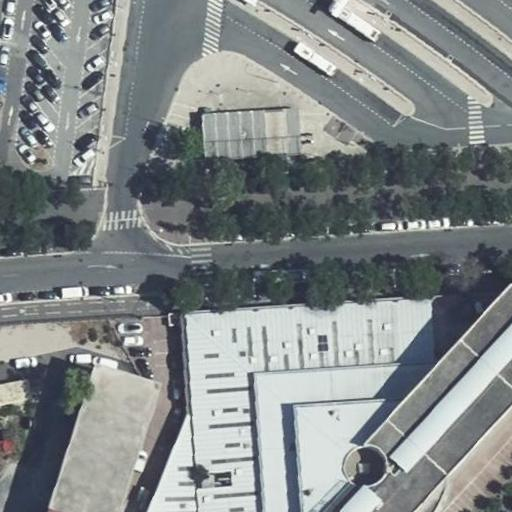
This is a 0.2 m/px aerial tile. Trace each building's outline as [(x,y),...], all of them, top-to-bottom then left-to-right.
[(300,110),(202,117),(205,164),(303,158),(300,110)] [(511,289),(501,291),(432,368),(425,376),(438,387),(497,319),(511,318),(511,289)] [(397,298),(393,304),(398,371),(432,368),(427,301),(425,302),(421,297),(397,298)] [(214,311),(180,313),(186,417),(146,511),(433,511),(438,506),(446,485),(511,411),(511,318),(497,319),(438,387),(425,376),(432,368),(398,371),(393,304),(389,304),(386,299),(366,300),(363,306),(355,307),(352,301),(331,303),(327,308),(322,309),(319,304),(296,305),(292,311),(285,311),(282,306),(262,307),(258,313),(251,314),(247,308),(225,310),(222,316),(217,316),(214,311)] [(114,511),(153,394),(97,376),(51,511),(114,511)] [(0,404),(19,403),(18,386),(0,387),(0,404)]
